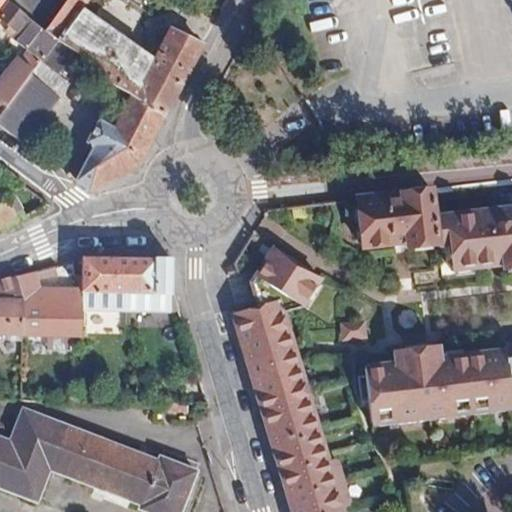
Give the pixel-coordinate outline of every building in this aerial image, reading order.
[(7,0),(0,0),(0,19),(1,19),(12,3),(7,0)] [(85,6),(89,0),(31,0),(22,12),(58,42),(83,55),(91,60),(92,61),(103,76),(138,97),(159,55),(85,6)] [(58,42),(22,12),(12,3),(1,19),(17,32),(13,37),(43,61),(51,51),(58,42)] [(168,115),(203,45),(171,29),(159,55),(138,97),(168,115)] [(51,51),(78,65),(83,55),(58,42),(51,51)] [(86,70),(91,60),(83,55),(78,65),(86,70)] [(0,119),(35,72),(20,59),(0,83),(0,119)] [(0,119),(0,125),(27,144),(71,84),(43,62),(35,72),(0,119)] [(142,167),(168,115),(138,97),(121,131),(100,120),(89,141),(97,146),(89,161),(81,156),(70,176),(91,191),(142,167)] [(0,231),(27,217),(15,195),(7,200),(0,188),(0,231)] [(435,215),(432,189),(357,198),(363,247),(408,242),(409,247),(438,244),(435,215)] [(511,205),(435,215),(438,244),(449,242),(452,268),(503,262),(503,266),(511,265),(511,205)] [(253,283),(260,308),(281,301),(284,312),(304,307),(321,280),(273,250),(253,283)] [(173,293),(173,260),(83,258),(83,289),(21,288),(25,299),(23,335),(84,336),(84,333),(111,335),(112,304),(128,305),(173,306),(173,301),(179,301),(177,293),(173,293)] [(55,267),(39,271),(42,280),(58,276),(55,267)] [(39,271),(30,274),(33,283),(42,280),(39,271)] [(30,274),(17,278),(20,286),(33,283),(30,274)] [(0,334),(23,335),(25,299),(21,288),(20,286),(17,278),(0,283),(0,334)] [(260,308),(235,315),(294,511),(344,511),(343,508),(329,461),(284,312),(281,301),(260,308)] [(511,346),(442,355),(440,344),(394,350),(395,359),(365,363),(372,424),(511,406),(511,346)] [(160,465),(24,411),(11,444),(0,439),(0,490),(37,505),(51,472),(143,508),(141,511),(177,511),(193,472),(161,460),(160,465)] [(335,459),(329,461),(343,508),(349,506),(351,503),(338,461),(335,459)]
